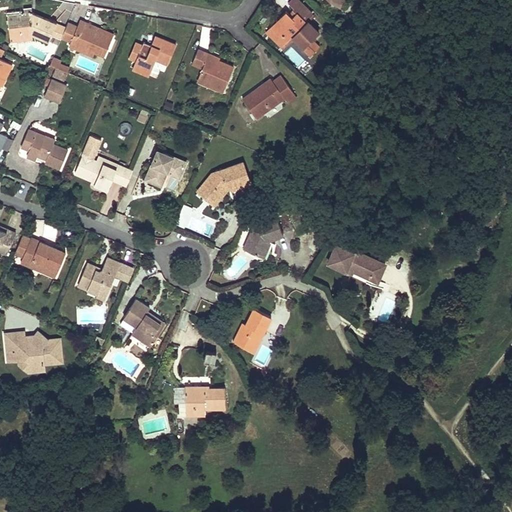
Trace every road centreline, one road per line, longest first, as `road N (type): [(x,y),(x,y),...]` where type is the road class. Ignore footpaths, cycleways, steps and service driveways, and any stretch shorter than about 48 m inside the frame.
road 1 (residential): [(0,196),(167,255)]
road 2 (residential): [(116,0),(217,18),(241,13),(251,0)]
